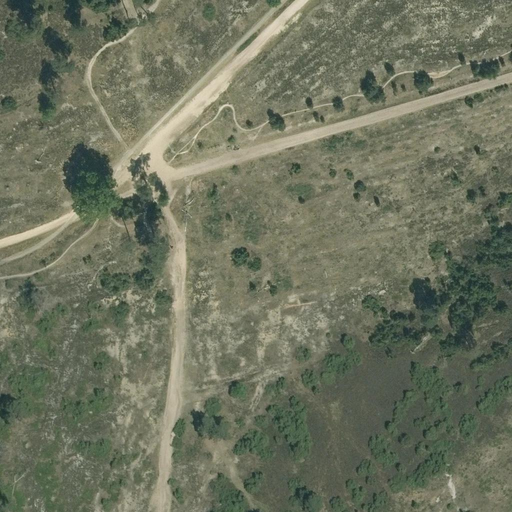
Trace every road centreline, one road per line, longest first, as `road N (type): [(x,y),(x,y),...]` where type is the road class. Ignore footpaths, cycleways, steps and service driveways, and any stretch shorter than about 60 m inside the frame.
road 1 (track): [(511,76),(156,178)]
road 2 (track): [(301,0),(100,203)]
